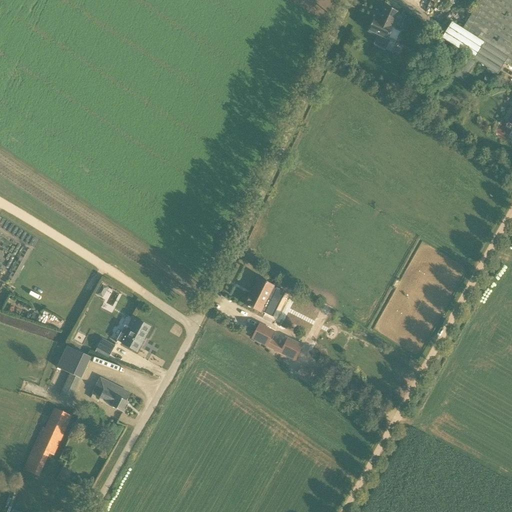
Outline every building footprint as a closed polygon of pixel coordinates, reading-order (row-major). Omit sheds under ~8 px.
[(511,0),(481,0),(463,30),(451,23),(441,39),(473,60),(483,45),(485,46),(486,44),(508,58),(504,63),(511,68),(511,0)] [(374,19),(368,32),(378,36),(373,45),(385,51),(389,41),(387,41),(393,28),(391,27),(398,13),(385,7),(379,21),(374,19)] [(483,45),(473,60),(497,75),(504,63),(508,58),(486,44),(485,46),(483,45)] [(467,58),(457,76),(464,80),(474,62),(467,58)] [(244,305),(260,313),(264,315),(273,300),(268,297),(273,287),(259,280),(251,296),(249,295),(244,305)] [(102,285),(97,295),(102,298),(108,288),(102,285)] [(133,318),(128,328),(126,327),(118,341),(123,344),(123,345),(137,352),(150,328),(133,318)] [(279,354),(283,347),(270,341),(274,332),(259,323),(251,339),(279,354)] [(283,347),(279,354),(287,357),(296,362),(303,347),(287,338),(283,347)] [(102,339),(96,349),(109,356),(114,346),(102,339)] [(90,358),(66,347),(56,368),(69,374),(59,396),(70,402),(90,358)] [(317,372),(309,368),(305,377),(313,381),(317,372)] [(92,395),(90,399),(97,403),(99,398),(111,404),(110,406),(123,413),(129,403),(126,402),(130,394),(100,379),(96,388),(92,395)] [(71,417),(54,409),(45,429),(43,428),(34,447),(49,454),(53,456),(71,417)] [(38,477),(41,471),(26,464),(23,470),(38,477)]
